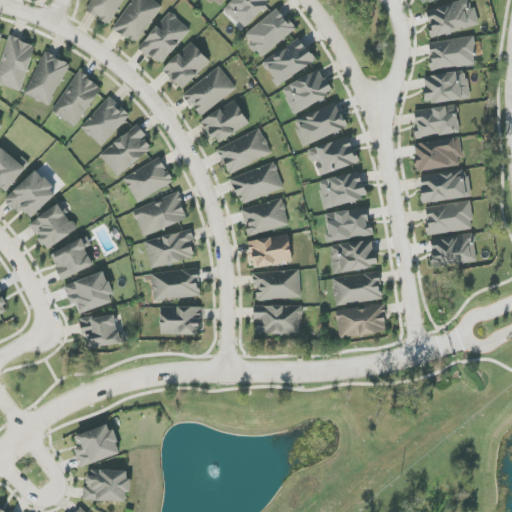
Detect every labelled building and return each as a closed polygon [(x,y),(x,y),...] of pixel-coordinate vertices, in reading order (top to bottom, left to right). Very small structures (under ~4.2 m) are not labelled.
[(109,25),(124,0),(92,0),(86,11),(109,25)] [(162,6),(152,0),(132,0),(113,28),(136,44),(162,6)] [(208,0),(217,8),(224,0),(208,0)] [(273,1),(272,0),(233,0),(224,9),(243,29),(273,1)] [(433,38),(479,26),(471,0),(464,0),(425,11),(433,38)] [(296,30),(278,9),(246,35),(252,43),(250,45),(261,58),(296,30)] [(191,32),(171,12),(139,46),(159,65),(191,32)] [(0,84),(21,92),(37,45),(10,36),(0,65),(0,84)] [(428,43),(432,70),(477,65),(474,37),(428,43)] [(279,85),(316,62),(301,38),(264,62),(279,85)] [(182,90),(211,62),(192,42),(162,70),(182,90)] [(70,63),(45,52),(25,95),(50,107),(70,63)] [(183,95),(200,117),(236,89),(220,68),(183,95)] [(293,113),(333,96),(322,71),(282,88),(293,113)] [(427,105),(470,98),(466,71),(423,77),(427,105)] [(77,128),(102,86),(78,72),(53,113),(77,128)] [(101,147),(130,117),(111,97),(81,128),(101,147)] [(250,125),(237,102),(203,121),(216,144),(250,125)] [(303,147),(348,128),(337,103),(297,119),(301,127),(296,129),(303,147)] [(414,111),(417,137),(460,132),(457,106),(414,111)] [(117,176),(153,150),(144,138),(146,136),(138,126),(100,154),(117,176)] [(218,149),(229,174),(272,154),(261,129),(218,149)] [(359,164),(350,137),(309,150),(317,177),(359,164)] [(458,137),(414,145),(418,172),(463,165),(458,137)] [(0,148),(0,188),(8,194),(30,162),(22,157),(19,161),(0,148)] [(174,184),(162,159),(124,177),(136,202),(174,184)] [(231,180),(241,206),(284,188),(274,163),(231,180)] [(58,193),(36,170),(7,198),(28,221),(58,193)] [(471,197),(467,170),(419,177),(423,204),(471,197)] [(325,209),(367,198),(360,171),(318,182),(325,209)] [(133,211),(143,237),(189,219),(178,193),(133,211)] [(290,225),(282,198),(241,211),(250,237),(290,225)] [(474,230),(470,202),(425,207),(428,235),(474,230)] [(78,232),(63,205),(31,222),(45,249),(78,232)] [(328,242),(372,236),(369,209),(325,214),(328,242)] [(145,241),(151,268),(197,258),(191,231),(145,241)] [(477,263),(475,235),(431,239),(434,267),(477,263)] [(250,240),(253,268),(292,264),(289,236),(250,240)] [(95,265),(87,248),(92,246),(87,237),(50,255),(62,281),(95,265)] [(377,268),(374,240),(330,246),(334,273),(377,268)] [(200,298),(199,270),(152,273),(153,300),(200,298)] [(300,271),(253,273),(254,287),(257,287),(257,301),(301,299),(300,271)] [(80,314),(115,303),(105,272),(64,286),(71,306),(77,304),(80,314)] [(383,299),(379,272),(332,279),(336,306),(383,299)] [(0,316),(11,310),(0,291),(0,316)] [(336,311),(340,339),(388,333),(384,305),(336,311)] [(302,335),(303,307),(254,306),(254,320),(259,320),(259,334),(302,335)] [(161,307),(161,335),(200,335),(200,308),(161,307)] [(88,350),(127,342),(125,332),(119,334),(115,314),(82,321),(88,350)] [(121,454),(111,424),(76,436),(79,447),(74,449),(81,468),(121,454)] [(83,501),(126,502),(127,494),(129,494),(130,471),(89,470),(88,487),(84,487),(83,501)]
